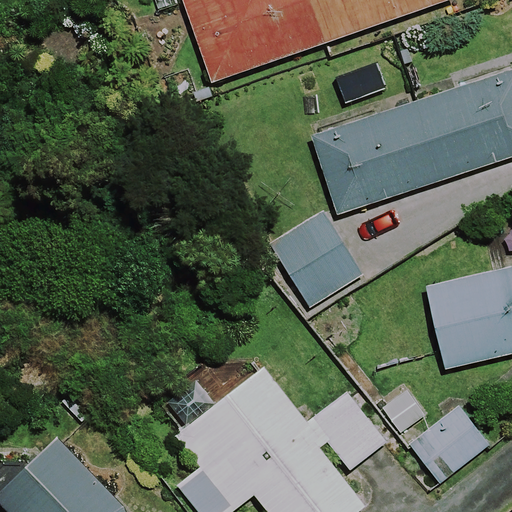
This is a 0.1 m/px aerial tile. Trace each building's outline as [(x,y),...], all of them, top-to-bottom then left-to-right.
[(452,2),(451,0),(182,0),(211,84),(452,2)] [(511,159),(511,71),(310,138),(337,218),(511,159)] [(361,279),(324,215),(270,246),(307,310),(361,279)] [(511,356),(511,268),(427,289),(446,371),(511,356)] [(345,477),(383,450),(345,396),(304,425),(264,371),(177,438),(200,469),(177,487),(196,511),(233,511),(255,496),(266,511),(371,511),(367,506),(345,477)] [(489,447),(459,408),(419,438),(448,477),(489,447)] [(118,511),(59,441),(0,490),(0,504),(6,511),(118,511)]
